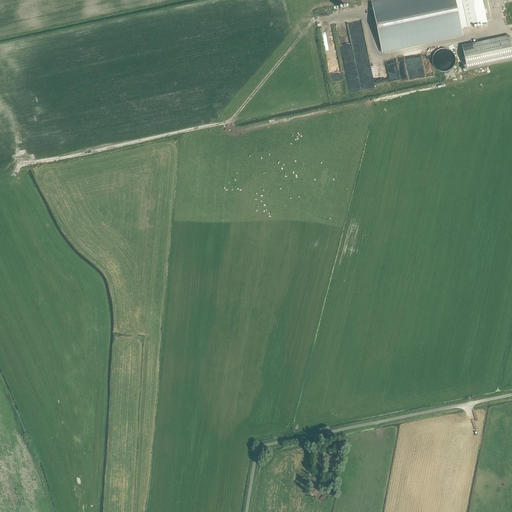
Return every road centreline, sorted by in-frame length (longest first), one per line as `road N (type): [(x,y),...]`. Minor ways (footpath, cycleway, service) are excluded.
road 1 (unclassified): [(247,511),(262,446),(511,394)]
road 2 (track): [(363,0),(377,58),(504,30),(501,0)]
